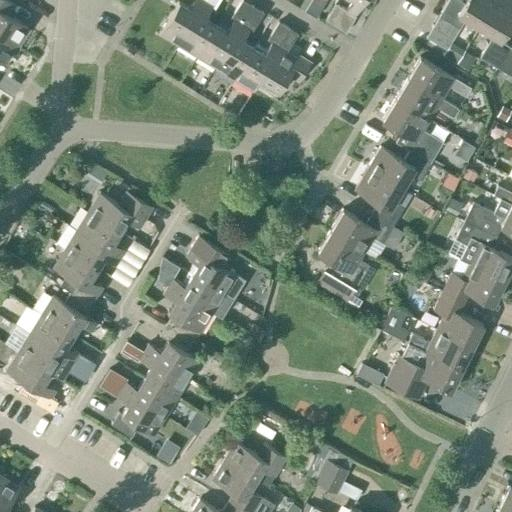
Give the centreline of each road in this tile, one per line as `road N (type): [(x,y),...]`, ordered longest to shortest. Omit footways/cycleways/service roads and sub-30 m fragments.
road 1 (residential): [(58,133),(297,142)]
road 2 (residential): [(145,507),(0,427)]
road 3 (residential): [(58,133),(60,0)]
